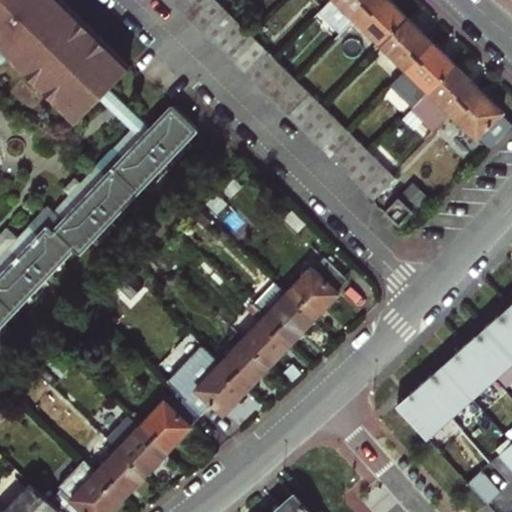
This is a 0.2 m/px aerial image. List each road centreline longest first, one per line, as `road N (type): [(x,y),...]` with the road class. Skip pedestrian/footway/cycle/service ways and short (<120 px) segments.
road 1 (residential): [(422,301),(126,0)]
road 2 (tertiary): [(322,399),(189,511)]
road 3 (residential): [(322,399),(420,511)]
road 4 (tertiary): [(422,301),(322,399)]
road 5 (tertiary): [(511,200),(422,301)]
